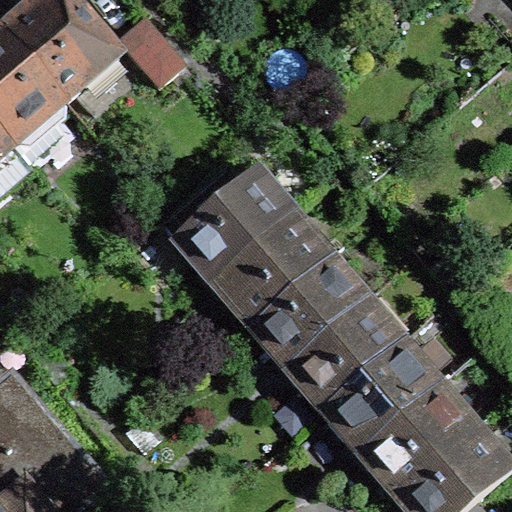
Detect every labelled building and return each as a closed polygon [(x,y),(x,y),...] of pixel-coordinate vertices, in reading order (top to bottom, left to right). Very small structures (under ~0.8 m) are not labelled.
[(40,0),(18,20),(4,32),(66,104),(120,57),(71,0),(40,0)] [(146,22),(120,44),(159,90),(172,79),(177,85),(191,74),(146,22)] [(29,166),(62,138),(47,120),(66,104),(4,32),(0,35),(0,132),(14,149),(29,166)] [(0,160),(14,149),(0,132),(0,160)] [(287,223),(295,217),(256,172),(232,193),(219,178),(162,228),(188,258),(213,287),(287,223)] [(249,330),(324,266),(287,223),(213,287),(226,303),(249,330)] [(511,367),(511,266),(503,257),(453,298),(511,367)] [(263,346),(286,372),(360,308),(324,266),(249,330),(263,346)] [(397,351),(360,308),(286,372),(300,389),(322,415),(397,351)] [(337,432),(359,457),(433,393),(397,351),(322,415),(337,432)] [(0,495),(10,506),(13,503),(20,511),(35,511),(39,509),(41,511),(80,511),(105,491),(11,383),(0,392),(0,495)] [(373,473),(395,499),(470,435),(433,393),(359,457),(373,473)] [(507,479),(470,435),(395,499),(406,511),(480,511),(475,506),(507,479)] [(41,511),(39,509),(35,511),(20,511),(13,503),(10,506),(2,511),(41,511)]
